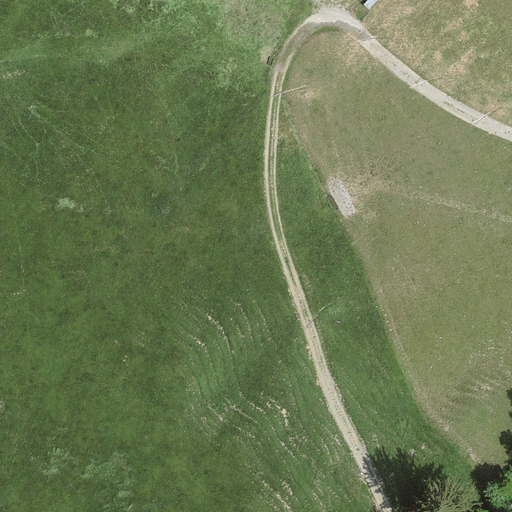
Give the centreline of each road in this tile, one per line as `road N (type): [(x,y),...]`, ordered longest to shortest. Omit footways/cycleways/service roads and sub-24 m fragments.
road 1 (track): [(310,22),(293,40),(274,105),(274,199),(342,426),(387,511)]
road 2 (track): [(310,22),(341,19),(433,94),(511,134)]
